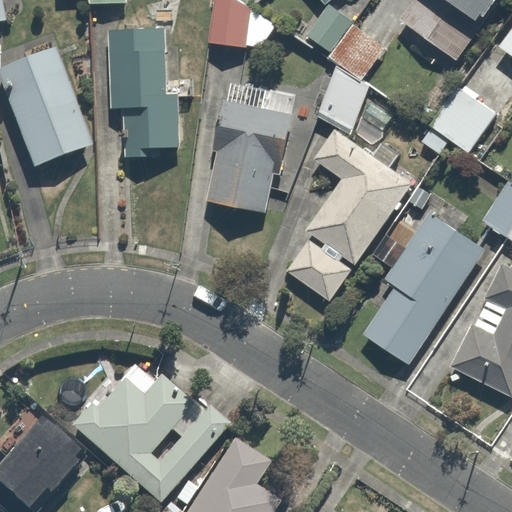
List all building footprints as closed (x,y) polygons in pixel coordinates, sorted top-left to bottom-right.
[(248,9),(249,0),(209,0),(205,39),(268,45),(272,11),(248,9)] [(407,0),(399,13),(461,54),(495,0),(407,0)] [(325,3),(305,28),(338,55),(319,111),(352,122),(367,78),(373,83),(393,58),(325,3)] [(511,20),(497,43),(511,53),(511,20)] [(166,22),(106,23),(107,103),(124,103),(125,152),(162,151),(162,144),(175,144),(175,93),(167,93),(166,22)] [(53,43),(0,63),(0,92),(30,169),(92,145),(53,43)] [(298,96),(229,80),(202,195),(263,209),(273,166),(282,168),(298,96)] [(504,109),(452,81),(430,123),(481,151),(504,109)] [(413,186),(335,125),(312,154),(341,176),(304,223),(321,237),(318,241),(309,234),(285,265),(329,299),(354,268),(341,257),(345,252),(356,261),(413,186)] [(511,180),(504,176),(479,217),(511,237),(511,180)] [(487,248),(429,208),(384,274),(394,281),(358,333),(405,366),(487,248)] [(511,262),(499,256),(448,361),(511,391),(511,262)] [(107,375),(68,424),(159,497),(224,416),(198,395),(193,401),(156,371),(150,378),(130,362),(115,381),(107,375)] [(34,408),(0,447),(0,479),(32,507),(81,450),(34,408)] [(283,511),(304,479),(228,431),(177,511),(283,511)]
